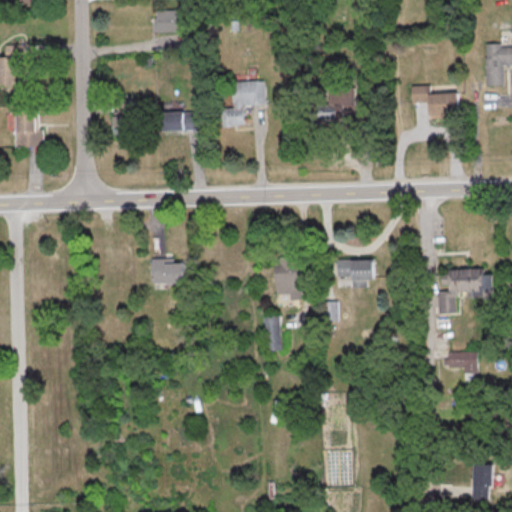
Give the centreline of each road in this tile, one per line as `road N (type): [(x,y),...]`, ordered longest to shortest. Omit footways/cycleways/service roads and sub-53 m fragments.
road 1 (residential): [(511,186),(0,205)]
road 2 (residential): [(84,202),(83,0)]
